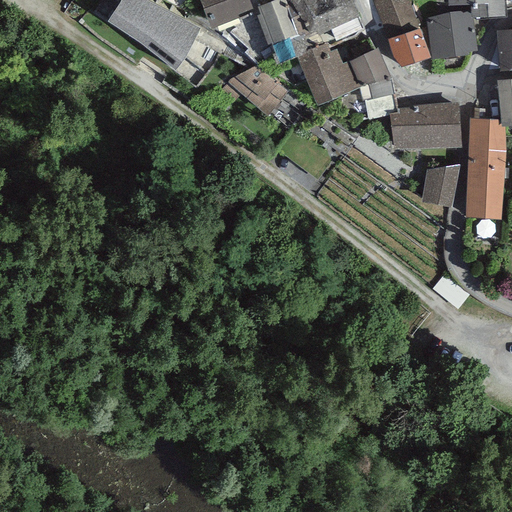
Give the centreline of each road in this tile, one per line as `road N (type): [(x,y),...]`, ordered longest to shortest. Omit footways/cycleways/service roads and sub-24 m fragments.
road 1 (residential): [(466,96),(458,262),(470,283),(511,309)]
road 2 (residential): [(466,96),(404,80),(366,0)]
